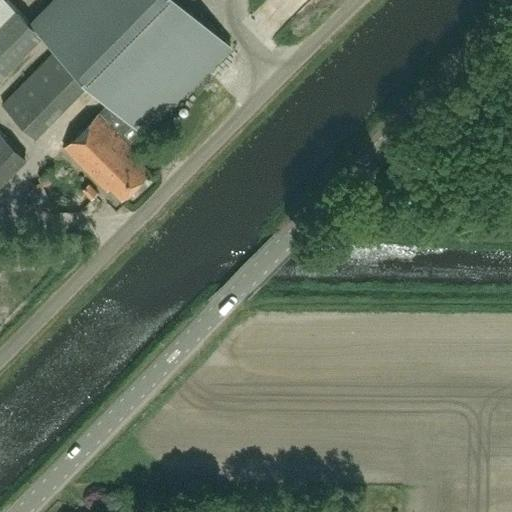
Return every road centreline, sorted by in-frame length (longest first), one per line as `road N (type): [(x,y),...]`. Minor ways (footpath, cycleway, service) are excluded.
road 1 (tertiary): [(23,511),(236,290),(511,23)]
road 2 (unclassified): [(0,361),(360,0)]
road 3 (unknown): [(0,222),(134,225)]
